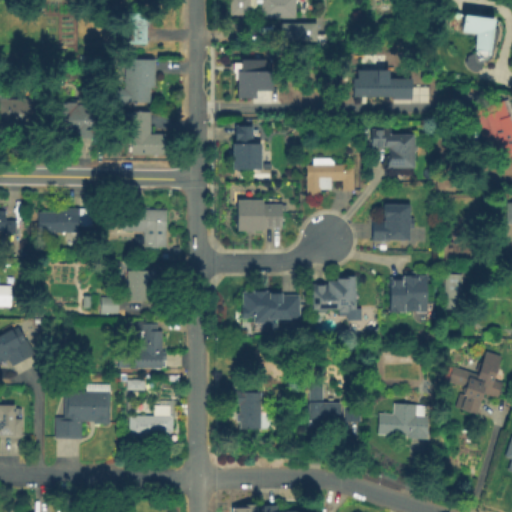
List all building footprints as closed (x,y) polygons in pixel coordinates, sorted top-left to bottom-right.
[(310,0),(310,3),(298,3),(299,19),(264,19),(264,3),(254,3),(253,16),(231,15),(231,0),(310,0)] [(149,14),(148,25),(149,25),(148,44),(131,44),(131,37),(125,37),(126,26),(121,26),(122,14),(149,14)] [(503,21),(498,56),(480,52),(482,35),(467,33),(470,17),(503,21)] [(314,40),(314,22),(279,21),(278,39),(314,40)] [(232,63),(240,63),(240,59),(271,59),(271,90),(254,90),(254,98),(237,98),(237,79),(234,79),(234,73),(232,73),(232,63)] [(157,60),(157,87),(153,87),(153,102),(128,102),(128,60),(157,60)] [(352,96),(352,77),(356,77),(356,70),(388,70),(388,79),(411,78),(411,99),(392,99),(392,96),(352,96)] [(0,92),(9,92),(10,101),(42,100),(43,126),(20,127),(20,139),(0,139),(0,92)] [(79,102),(79,106),(97,104),(98,133),(96,133),(96,139),(79,139),(78,134),(62,135),(61,103),(79,102)] [(475,111),(488,160),(511,153),(511,138),(503,104),(475,111)] [(166,134),(166,155),(148,155),(148,160),(143,160),(143,155),(133,155),(133,112),(152,112),(152,134),(166,134)] [(255,125),(256,146),(265,146),(266,173),(236,173),(235,143),(240,143),(239,126),(255,125)] [(395,130),(395,137),(418,137),(420,170),(391,170),(389,150),(374,150),(377,141),(374,131),(395,130)] [(334,164),(349,164),(353,166),(356,171),(356,191),(344,191),(345,182),(333,182),(333,189),(323,189),(323,196),(309,196),(309,166),(316,165),(316,159),(334,159),(334,164)] [(269,201),(269,205),(284,205),(284,219),(284,229),(267,229),(267,235),(239,235),(242,217),(239,203),(269,201)] [(511,201),(503,201),(503,223),(511,223),(511,229),(511,201)] [(413,205),(413,218),(417,218),(417,239),(412,239),(412,242),(374,241),(377,232),(375,222),(387,221),(387,206),(413,205)] [(17,222),(17,234),(5,234),(5,231),(0,230),(0,209),(7,210),(7,221),(17,222)] [(40,231),(40,212),(58,212),(58,210),(65,210),(65,209),(94,209),(94,226),(82,226),(82,232),(40,231)] [(168,212),(167,234),(123,232),(124,210),(168,212)] [(157,271),(157,280),(148,280),(148,300),(130,300),(129,271),(157,271)] [(420,271),(420,275),(429,275),(431,293),(431,301),(436,300),(436,311),(431,311),(430,313),(391,314),(391,278),(396,278),(397,281),(406,282),(405,272),(420,271)] [(464,308),(445,310),(445,274),(464,274),(464,308)] [(358,276),(359,312),(351,312),(351,314),(341,314),(341,311),(315,311),(314,286),(320,285),(328,286),(328,283),(339,283),(340,279),(345,278),(345,276),(358,276)] [(0,303),(7,304),(8,285),(0,284),(0,303)] [(287,295),(301,295),(301,322),(278,321),(279,330),(269,330),(269,325),(254,325),(254,320),(243,320),(243,292),(272,291),(272,294),(287,295)] [(118,297),(118,313),(101,312),(102,297),(118,297)] [(14,322),(17,329),(20,328),(33,354),(12,365),(9,358),(0,363),(0,336),(4,334),(2,329),(14,322)] [(143,322),(142,339),(124,338),(125,323),(143,322)] [(159,323),(159,331),(163,331),(163,352),(144,352),(143,324),(159,323)] [(502,357),(495,381),(503,383),(498,398),(485,394),(478,415),(461,409),(468,389),(449,382),(454,367),(480,375),(487,352),(502,357)] [(111,383),(110,424),(88,424),(88,422),(81,422),(82,437),(54,438),(54,417),(63,417),(63,391),(86,391),(86,384),(111,383)] [(341,403),(340,420),(326,420),(325,425),(308,425),(309,384),(322,384),(322,402),(341,403)] [(261,393),(261,429),(240,429),(240,422),(237,422),(237,414),(240,414),(240,393),(261,393)] [(424,405),(424,416),(429,416),(428,439),(407,438),(407,436),(379,434),(380,414),(394,414),(395,403),(424,405)] [(170,404),(169,414),(173,415),(172,429),(155,429),(155,439),(138,438),(138,434),(128,434),(128,413),(153,414),(153,404),(170,404)] [(360,404),(360,424),(345,424),(345,404),(360,404)] [(23,420),(23,437),(0,437),(0,405),(17,406),(17,420),(23,420)] [(511,436),(508,435),(501,456),(508,458),(504,470),(511,472),(511,436)] [(229,511),(253,511),(253,503),(229,504),(229,511)]
